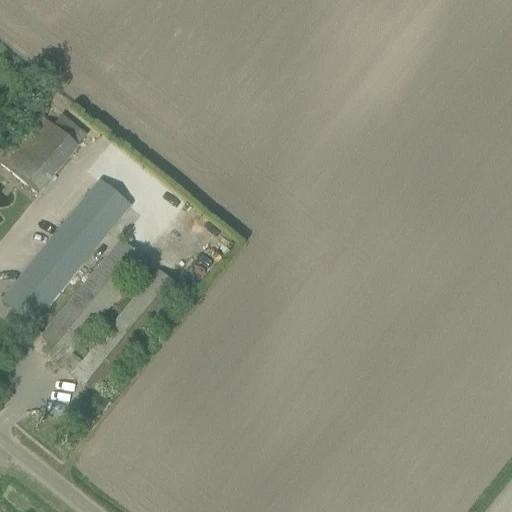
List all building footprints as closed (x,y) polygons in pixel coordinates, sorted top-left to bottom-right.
[(1,164),(0,164),(0,166),(38,197),(39,195),(87,137),(62,116),(52,128),(39,117),(1,164)] [(129,207),(99,183),(1,303),(31,327),(129,207)] [(145,263),(120,243),(40,340),(44,344),(39,351),(60,368),(145,263)] [(90,355),(72,377),(97,398),(110,382),(182,293),(158,273),(90,355)] [(102,399),(94,409),(101,414),(108,404),(102,399)]
